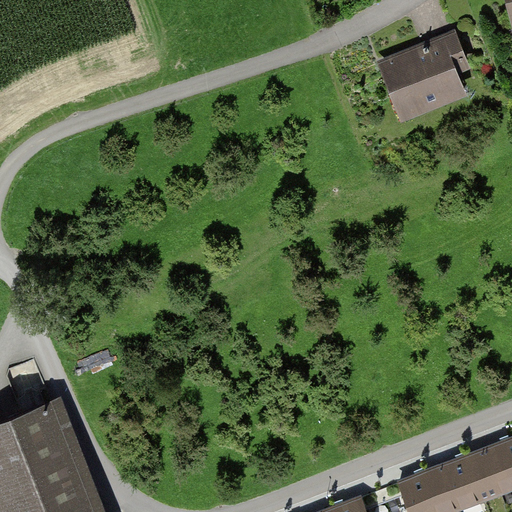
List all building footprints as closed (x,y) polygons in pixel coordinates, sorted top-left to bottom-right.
[(444,30),(380,56),(405,117),(469,91),(444,30)] [(0,417),(0,486),(10,511),(96,511),(52,397),(0,417)] [(511,438),(485,449),(501,490),(511,485),(511,438)] [(485,450),(444,466),(460,507),(501,491),(485,450)] [(443,465),(402,481),(413,511),(442,511),(459,506),(443,465)] [(366,511),(360,496),(319,511),(366,511)]
